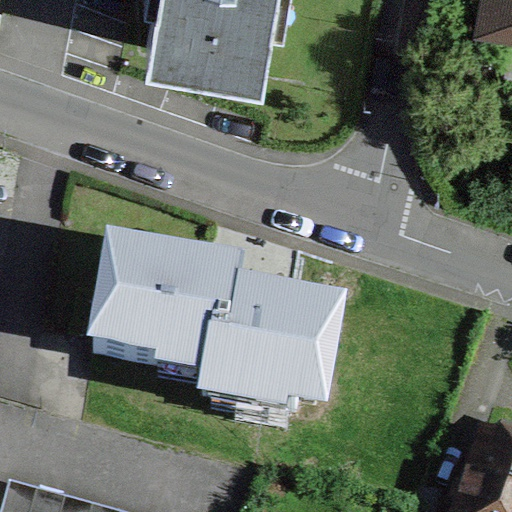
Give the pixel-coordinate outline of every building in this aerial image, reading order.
[(272,0),(156,0),(148,47),(261,66),(272,0)] [(511,0),(486,0),(482,21),(511,25),(511,0)] [(481,100),(448,95),(441,135),(474,141),(481,100)] [(112,255),(92,352),(160,366),(157,376),(195,384),(198,373),(205,374),(200,396),(209,398),(207,410),(247,418),(250,406),(293,415),(300,379),(308,381),(321,314),(256,301),(257,297),(242,294),(241,299),(236,297),(240,278),(203,271),(204,265),(184,262),(182,269),(112,255)] [(511,511),(511,428),(506,427),(498,431),(493,437),(485,434),(456,511),(511,511)] [(116,511),(9,481),(0,511),(116,511)]
